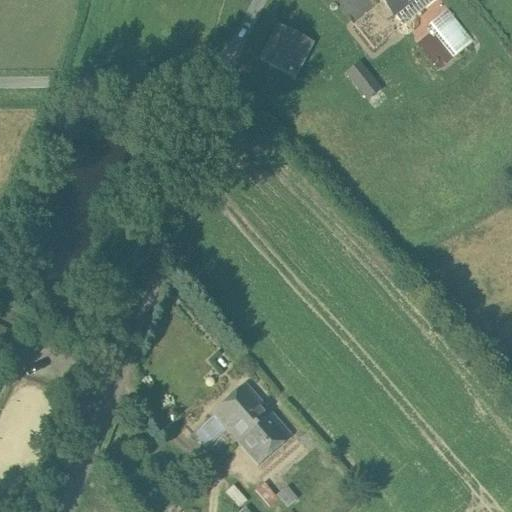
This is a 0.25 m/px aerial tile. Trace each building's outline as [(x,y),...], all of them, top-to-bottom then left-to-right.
[(378,0),(381,3),(394,19),(395,18),(402,27),(435,0),(378,0)] [(381,3),(353,25),(373,50),(402,27),(395,18),(394,19),(381,3)] [(450,7),(428,22),(434,31),(419,41),(437,68),(474,42),(450,7)] [(313,43),(277,25),(259,59),(294,78),(313,43)] [(360,66),(348,76),(365,98),(378,88),(360,66)] [(272,415),(246,386),(212,416),(238,445),(272,415)] [(272,415),(238,445),(258,467),(291,437),(272,415)] [(276,500),(262,483),(254,489),(268,507),(276,500)] [(247,503),(233,487),(225,494),(238,510),(247,503)]
